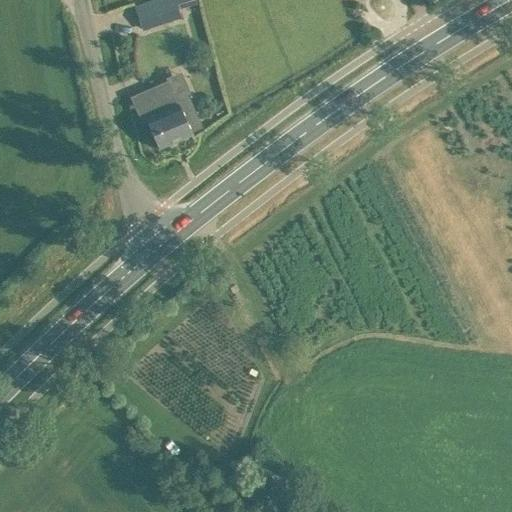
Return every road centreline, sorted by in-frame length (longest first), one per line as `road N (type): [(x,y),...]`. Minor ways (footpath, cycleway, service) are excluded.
road 1 (secondary): [(154,249),(353,99),(511,2)]
road 2 (unclassified): [(154,249),(119,171),(78,0)]
road 3 (secondary): [(0,393),(154,249)]
